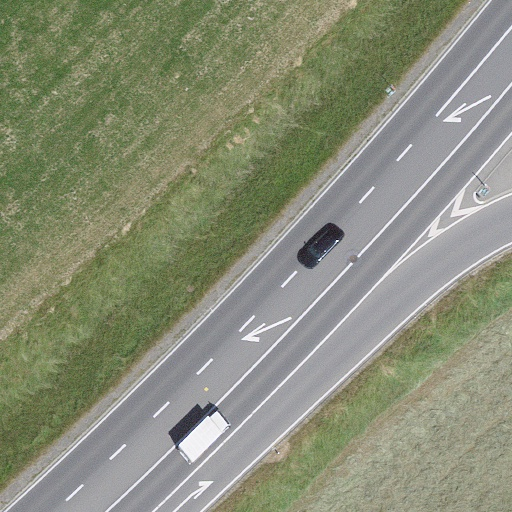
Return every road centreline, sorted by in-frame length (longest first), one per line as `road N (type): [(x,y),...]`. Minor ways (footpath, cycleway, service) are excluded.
road 1 (primary): [(511,55),(221,374)]
road 2 (primary): [(221,374),(511,218)]
road 3 (primary): [(221,374),(78,511)]
